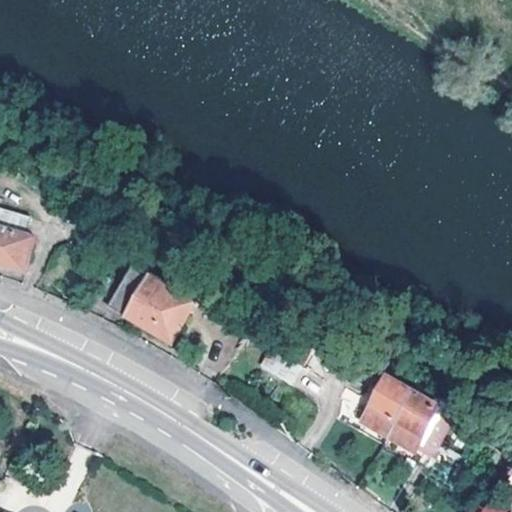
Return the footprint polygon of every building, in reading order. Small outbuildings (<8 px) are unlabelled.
[(0,211),(0,262),(26,270),(36,237),(28,235),(32,221),(0,211)] [(187,316),(195,303),(133,266),(118,293),(132,302),(130,306),(158,323),(154,332),(171,343),(187,316)] [(110,307),(154,332),(158,323),(130,306),(132,302),(118,293),(110,307)] [(195,303),(187,316),(191,319),(198,304),(195,303)] [(291,338),(282,351),(301,364),(310,351),(291,338)] [(268,348),(258,366),(292,385),(302,367),(268,348)] [(438,405),(390,378),(365,421),(413,449),(438,405)]
